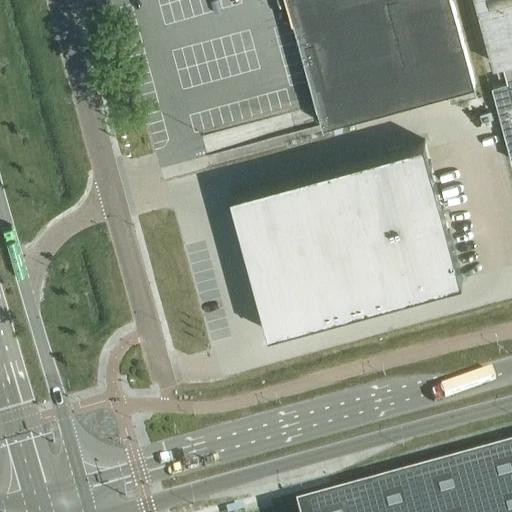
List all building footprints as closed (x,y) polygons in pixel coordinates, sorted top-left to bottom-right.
[(447,92),(473,85),(475,85),(452,0),(288,0),(323,126),(447,92)] [(511,0),(477,0),(495,65),(503,64),(511,97),(511,0)] [(476,96),(473,85),(447,92),(450,103),(476,96)] [(463,281),(425,141),(231,194),(269,334),(463,281)] [(511,511),(511,457),(314,511),(511,511)]
